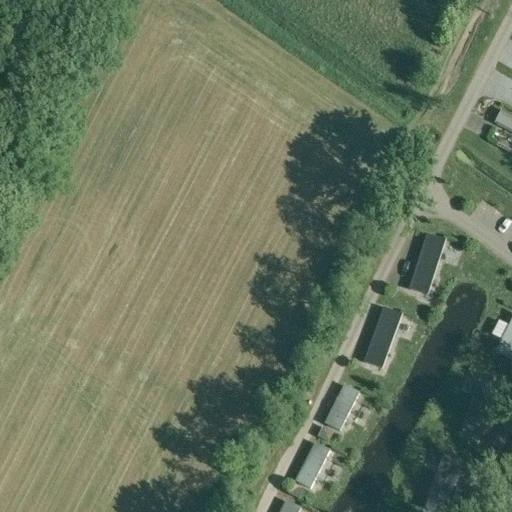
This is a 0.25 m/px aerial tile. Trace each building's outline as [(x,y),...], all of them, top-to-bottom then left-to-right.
[(511,132),(511,117),(501,111),(494,124),(511,132)] [(409,291),(427,296),(438,263),(436,263),(443,243),(427,238),(409,291)] [(364,364),(382,370),(394,337),(392,336),(399,317),(383,311),(364,364)] [(511,322),(497,353),(511,360),(511,358),(511,322)] [(464,434),(482,440),(499,386),(483,381),(477,401),(475,401),(464,434)] [(326,425),(340,432),(359,395),(345,387),(326,425)] [(324,429),(319,438),(328,442),(332,434),(324,429)] [(311,490),(330,453),(315,445),(296,483),(311,490)] [(427,510),(431,511),(445,511),(462,463),(446,458),(440,478),(438,477),(427,510)] [(298,500),(303,491),(294,486),(289,495),(298,500)] [(281,511),(299,511),(301,510),(286,503),(281,511)]
